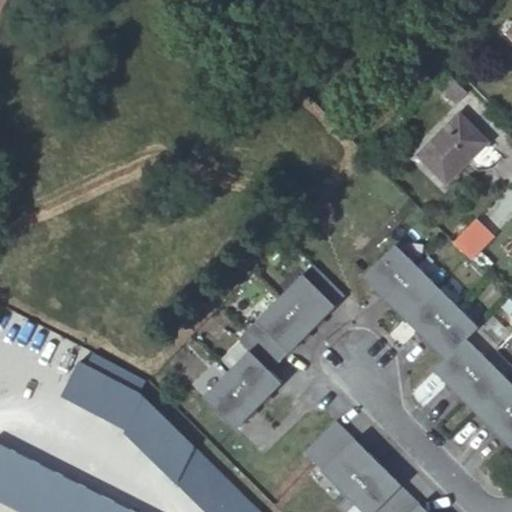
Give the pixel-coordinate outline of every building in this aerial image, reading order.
[(487,142),(459,113),(418,154),(446,183),(487,142)] [(476,219),(453,242),(467,255),(471,259),(494,236),(476,219)] [(437,285),(395,244),(364,276),(406,317),(437,285)] [(345,295),(314,264),(281,296),(282,296),(313,328),(345,295)] [(437,285),(406,317),(426,337),(458,306),(437,285)] [(282,296),(281,296),(248,329),(249,329),(280,361),(313,328),(282,296)] [(479,326),(458,306),(426,337),(447,357),(467,338),(479,326)] [(467,338),(488,359),(500,347),(479,326),(467,338)] [(250,351),(228,373),(259,404),(282,382),(270,370),(280,361),(249,329),(248,329),(238,339),(250,351)] [(457,390),(488,359),(467,338),(447,357),(435,369),(457,390)] [(477,410),(508,379),(488,359),(457,390),(477,410)] [(259,404),(228,373),(203,396),(235,428),(259,404)] [(477,410),(511,445),(511,382),(508,379),(477,410)] [(304,451),(314,461),(347,429),(337,419),(328,427),(304,451)] [(347,429),(314,461),(347,493),(379,461),(347,429)] [(139,511),(0,444),(0,499),(26,511),(139,511)] [(259,511),(193,446),(175,481),(205,511),(259,511)] [(393,511),(412,494),(379,461),(347,493),(365,511),(393,511)] [(429,511),(412,494),(393,511),(429,511)]
